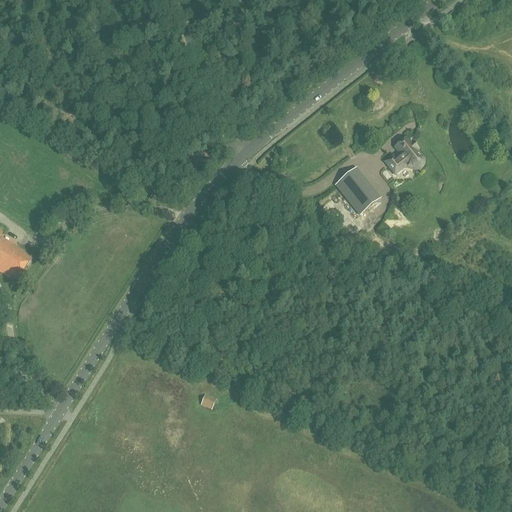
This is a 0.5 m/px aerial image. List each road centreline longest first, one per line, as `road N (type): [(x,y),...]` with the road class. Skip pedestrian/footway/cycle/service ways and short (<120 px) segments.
road 1 (tertiary): [(0,511),(178,225),(235,159)]
road 2 (tertiary): [(235,159),(436,0)]
road 3 (unclassified): [(235,159),(174,0)]
